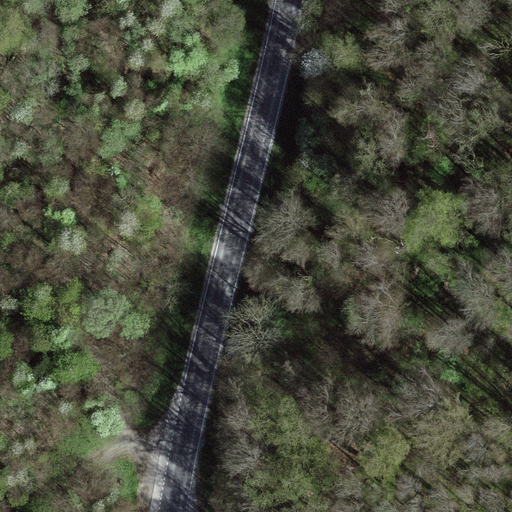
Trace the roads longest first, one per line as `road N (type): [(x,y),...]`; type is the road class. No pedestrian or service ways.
road 1 (secondary): [(173,511),(281,0)]
road 2 (track): [(187,430),(133,443),(114,421),(48,0)]
road 3 (track): [(133,443),(66,473),(17,511)]
